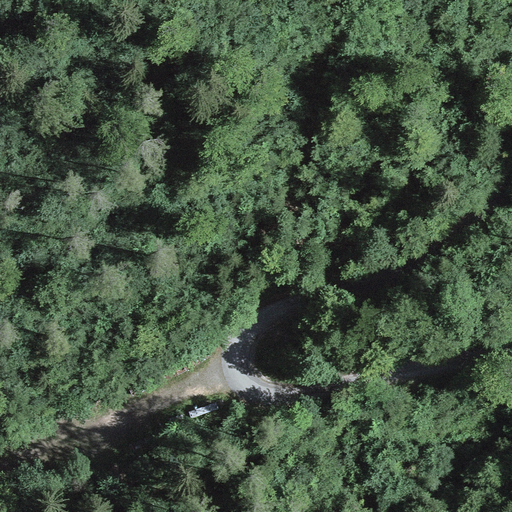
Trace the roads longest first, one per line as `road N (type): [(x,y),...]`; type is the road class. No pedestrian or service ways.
road 1 (track): [(511,347),(260,396),(237,371),(244,341),(277,307),(417,264),(511,186)]
road 2 (track): [(237,371),(0,469)]
